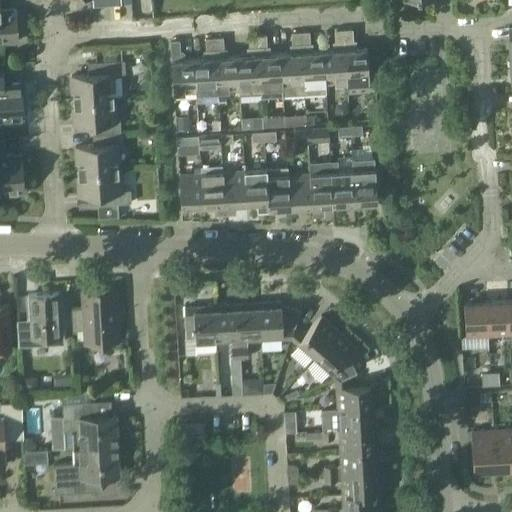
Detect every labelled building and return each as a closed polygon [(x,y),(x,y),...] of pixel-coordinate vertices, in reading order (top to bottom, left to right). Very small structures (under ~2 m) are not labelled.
[(0,43),(15,42),(13,11),(0,11),(0,43)] [(326,83),(347,82),(343,29),(334,30),(335,41),(332,41),(332,49),(323,50),(326,83)] [(343,29),(347,82),(370,80),(368,47),(356,48),(355,40),(353,40),(352,29),(343,29)] [(326,83),(323,50),(313,50),(312,43),(310,43),(309,31),(300,32),(304,96),(326,94),(326,83)] [(284,97),(304,96),(300,32),(291,33),(291,44),(289,44),(289,52),(281,52),(283,86),(284,97)] [(283,86),(281,52),(270,53),(269,46),(266,46),(266,34),(258,35),(262,87),(283,86)] [(262,95),(262,87),(258,35),(248,35),(249,47),(246,47),(246,55),(237,55),(239,88),(240,96),(262,95)] [(239,88),(237,55),(226,56),(226,49),(223,49),(223,37),(214,38),(218,90),(239,88)] [(196,91),(218,90),(214,38),(205,38),(205,50),(203,50),(203,57),(193,58),(196,91)] [(196,91),(193,58),(184,59),(183,54),(185,54),(182,51),(180,52),(179,40),(171,40),(174,92),(196,91)] [(72,100),(111,98),(110,75),(122,74),(121,62),(85,64),(86,75),(70,76),(72,100)] [(0,69),(0,119),(21,118),(18,84),(2,86),(1,70),(0,69)] [(119,122),(113,123),(111,98),(72,100),(73,125),(92,124),(93,135),(120,134),(119,122)] [(314,113),(306,113),(306,123),(314,123),(314,113)] [(187,115),(175,116),(176,129),(187,129),(187,115)] [(338,137),(350,137),(350,127),(338,128),(338,137)] [(350,127),(350,137),(362,136),(362,127),(350,127)] [(307,129),(307,139),(319,138),(318,128),(307,129)] [(296,139),(307,139),(307,129),(295,130),(296,139)] [(265,133),(265,141),(278,141),(277,132),(265,133)] [(254,142),(265,141),(265,133),(253,133),(254,142)] [(116,169),(114,145),(120,145),(120,134),(93,135),(94,147),(75,148),(77,172),(116,169)] [(199,146),(222,145),(221,135),(198,136),(199,146)] [(221,135),(222,145),(233,144),(233,135),(221,135)] [(178,147),(199,146),(198,136),(178,138),(178,147)] [(6,156),(5,139),(0,139),(0,194),(25,193),(24,174),(23,174),(21,155),(6,156)] [(267,175),(268,174),(268,168),(245,169),(247,202),(257,201),(258,209),(263,209),(265,212),(269,212),(269,208),(270,208),(270,207),(269,207),(267,175)] [(353,169),(355,202),(378,200),(376,168),(353,169)] [(116,169),(77,172),(78,195),(95,194),(96,206),(130,203),(129,190),(117,190),(116,169)] [(236,203),(247,202),(245,169),(223,171),(227,215),(230,215),(232,211),(237,211),(236,203)] [(334,204),(355,202),(353,169),(331,171),(334,204)] [(222,215),(227,215),(223,171),(201,172),(203,205),(215,204),(216,212),(220,212),(222,215)] [(312,205),(334,204),(331,171),(310,172),(312,205)] [(181,207),(203,205),(201,172),(179,173),(181,207)] [(291,206),(312,205),(310,172),(289,173),(291,206)] [(270,208),(291,206),(289,173),(268,174),(267,175),(269,207),(270,207),(270,208)] [(119,340),(116,290),(81,292),(82,308),(71,309),(72,329),(83,328),(84,342),(119,340)] [(18,343),(36,342),(36,337),(62,335),(59,293),(28,295),(29,320),(17,321),(18,343)] [(488,335),(511,334),(510,300),(486,302),(488,335)] [(291,338),(294,328),(282,328),(280,301),(258,302),(260,340),(291,338)] [(237,304),(240,359),(247,358),(246,341),(260,340),(258,302),(237,304)] [(465,336),(488,335),(486,302),(463,303),(465,336)] [(0,350),(10,350),(7,304),(0,304),(0,350)] [(237,304),(215,305),(217,343),(230,342),(231,359),(240,359),(237,304)] [(195,344),(217,343),(215,305),(184,306),(186,339),(195,339),(195,344)] [(313,358),(337,330),(321,315),(303,335),(295,328),(294,328),(291,338),(313,358)] [(334,377),(366,363),(359,351),(354,344),(337,330),(313,358),(334,377)] [(483,385),(492,384),(491,372),(483,372),(483,385)] [(492,384),(500,384),(500,372),(491,372),(492,384)] [(336,408),(374,406),(373,383),(346,385),(345,373),(334,377),(336,408)] [(252,378),(241,379),(242,394),(253,394),(252,378)] [(489,391),(480,392),(480,401),(491,401),(490,391),(489,391)] [(79,446),(118,444),(116,414),(98,416),(97,400),(64,403),(65,417),(53,418),(55,448),(79,446)] [(20,404),(1,405),(2,416),(0,416),(0,464),(4,465),(3,439),(22,438),(20,404)] [(337,429),(375,427),(374,406),(336,408),(337,421),(337,429)] [(294,422),(284,422),(285,432),(295,431),(294,422)] [(300,422),(299,439),(315,440),(316,422),(300,422)] [(204,424),(183,424),(184,436),(205,435),(204,424)] [(339,451),(376,449),(375,427),(337,429),(338,437),(339,451)] [(491,469),(509,468),(506,429),(488,430),(491,469)] [(473,470),(491,469),(488,430),(470,431),(473,470)] [(118,444),(79,446),(80,463),(54,465),(56,493),(95,490),(94,475),(120,473),(118,444)] [(340,472),(377,470),(376,449),(339,451),(340,472)] [(292,460),(287,460),(287,471),(299,471),(299,463),(292,460)] [(341,494),(379,492),(377,470),(340,472),(341,494)] [(299,475),(287,476),(288,484),(299,484),(299,475)] [(342,511),(379,511),(379,492),(341,494),(342,511)]
